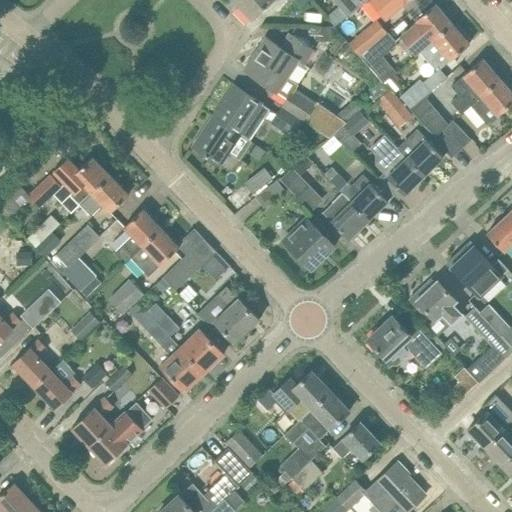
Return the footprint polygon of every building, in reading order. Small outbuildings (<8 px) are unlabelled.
[(251,19),(251,20),(271,0),(233,0),(251,18),(251,19)] [(366,0),(335,0),(343,8),(329,20),(335,27),(366,0)] [(407,0),(370,0),(383,16),(392,9),(401,2),(403,4),(407,0)] [(420,51),(452,23),(435,3),(416,20),(417,20),(397,37),(413,56),(420,51)] [(350,43),(359,54),(387,30),(378,19),(350,43)] [(420,51),(437,71),(470,43),(452,23),(420,51)] [(387,30),(359,54),(370,67),(398,44),(387,30)] [(334,134),(344,124),(347,122),(317,101),(315,103),(295,89),(299,84),(287,76),(298,60),(304,64),(314,49),(289,32),(280,46),(265,36),(264,37),(265,38),(245,68),(244,68),(244,69),(288,98),(282,107),(304,121),(305,121),(330,137),(334,134)] [(500,78),(483,58),(463,75),(471,84),(451,101),(460,112),(470,104),(500,78)] [(400,95),(411,108),(425,96),(431,91),(420,78),(400,95)] [(470,104),(487,124),(511,102),(511,91),(500,78),(470,104)] [(261,104),(262,102),(234,83),(233,84),(233,85),(213,115),(240,133),(249,139),(269,109),(261,104)] [(394,93),(390,90),(377,100),(398,127),(412,116),(394,93)] [(425,96),(411,108),(423,123),(425,125),(439,113),(425,96)] [(282,107),(271,123),(293,138),(304,121),(282,107)] [(221,164),(220,163),(240,133),(213,115),(193,145),(192,145),(192,146),(220,165),(221,164)] [(455,122),(451,126),(447,122),(442,128),(461,148),(471,139),(455,122)] [(344,124),(334,134),(351,152),(362,143),(344,124)] [(398,147),(424,175),(443,156),(417,128),(398,147)] [(442,128),(436,134),(439,137),(435,140),(451,157),(461,148),(442,128)] [(389,177),(388,177),(404,194),(424,175),(398,147),(395,144),(375,163),(389,177)] [(292,167),(281,179),(298,196),(309,184),(300,174),(313,161),(307,155),(292,167)] [(80,204),(110,175),(92,156),(79,169),(67,157),(53,171),(73,191),(70,194),(80,204)] [(273,177),(265,167),(246,182),(254,192),(273,177)] [(338,172),(330,179),(340,189),(347,182),(338,172)] [(49,174),(27,195),(39,208),(61,187),(49,174)] [(368,219),(388,200),(363,174),(343,193),(368,219)] [(110,175),(80,204),(91,215),(102,204),(110,212),(129,194),(110,175)] [(286,190),(277,179),(257,196),(265,207),(286,190)] [(349,238),(368,219),(343,193),(342,192),(323,211),(349,238)] [(124,226),(132,235),(114,252),(124,263),(131,256),(161,227),(143,208),(124,226)] [(511,219),(507,214),(487,233),(504,251),(511,243),(511,219)] [(311,268),(334,246),(307,218),(284,240),(311,268)] [(99,237),(87,224),(51,259),(63,272),(79,256),(99,237)] [(161,227),(131,256),(148,275),(160,264),(160,265),(179,247),(161,227)] [(35,247),(44,257),(62,240),(52,230),(47,236),(35,247)] [(479,295),(501,274),(470,241),(447,262),(479,295)] [(31,250),(19,250),(19,264),(31,263),(31,250)] [(172,268),(163,276),(175,289),(202,264),(202,263),(190,250),(186,254),(172,268)] [(202,263),(202,264),(212,275),(227,262),(216,250),(202,263)] [(96,275),(79,256),(63,272),(88,298),(103,283),(96,276),(96,275)] [(143,293),(129,278),(109,298),(123,313),(143,293)] [(422,313),(426,310),(435,320),(442,314),(451,323),(461,313),(453,303),(456,300),(437,279),(435,282),(431,278),(409,299),(422,313)] [(228,307),(215,320),(235,342),(259,319),(226,286),(217,295),(228,307)] [(49,288),(21,314),(33,328),(61,301),(49,288)] [(147,312),(156,321),(170,336),(179,327),(156,302),(147,311),(147,312)] [(464,316),(504,359),(511,350),(511,345),(475,306),(464,316)] [(90,311),(71,329),(81,340),(100,322),(90,311)] [(0,341),(21,322),(12,312),(3,320),(0,316),(0,341)] [(408,349),(425,367),(447,347),(431,330),(425,335),(418,327),(410,334),(393,315),(368,338),(385,357),(382,360),(389,367),(392,364),(397,364),(403,359),(404,354),(398,347),(403,342),(409,348),(408,349)] [(171,356),(161,365),(184,390),(185,389),(204,371),(180,347),(170,336),(156,321),(147,330),(171,356)] [(511,344),(511,324),(502,334),(511,344)] [(180,347),(204,371),(222,353),(223,354),(224,353),(200,328),(180,347)] [(33,386),(50,370),(37,356),(45,348),(37,339),(12,363),(33,386)] [(96,363),(95,362),(81,376),(93,387),(102,378),(104,381),(112,373),(109,370),(119,360),(109,350),(96,363)] [(132,373),(124,365),(105,382),(113,391),(132,373)] [(33,386),(55,409),(80,385),(72,376),(63,384),(50,370),(33,386)] [(301,418),(331,390),(311,370),(296,384),(289,377),(273,393),(297,417),(298,416),(301,418)] [(161,376),(148,388),(166,407),(178,395),(161,376)] [(331,390),(301,418),(284,434),(293,443),(309,427),(320,438),(350,410),(331,390)] [(72,427),(89,445),(110,425),(102,416),(113,405),(104,396),(72,427)] [(440,398),(424,414),(434,424),(450,409),(440,398)] [(485,448),(511,421),(511,416),(507,412),(503,416),(492,405),(467,429),(485,448)] [(110,425),(89,445),(106,463),(143,429),(125,410),(110,425)] [(380,442),(360,421),(333,447),(351,467),(361,457),(362,458),(380,442)] [(511,421),(485,448),(502,466),(511,455),(511,421)] [(226,442),(250,466),(262,455),(239,430),(226,442)] [(310,459),(298,447),(280,464),(285,470),(267,487),(274,493),(291,476),(310,459)] [(251,473),(228,449),(214,462),(237,486),(251,473)] [(511,455),(502,466),(511,476),(511,455)] [(310,459),(291,476),(304,490),(303,490),(313,501),(321,494),(311,482),(322,472),(310,459)] [(332,511),(343,511),(363,493),(381,511),(406,511),(425,494),(408,475),(405,477),(401,473),(406,469),(397,460),(365,491),(355,480),(327,506),(332,511)] [(197,511),(210,501),(192,482),(160,511),(197,511)] [(0,511),(25,511),(33,505),(13,483),(0,494),(0,511)] [(231,511),(244,500),(233,489),(221,500),(208,511),(231,511)]
